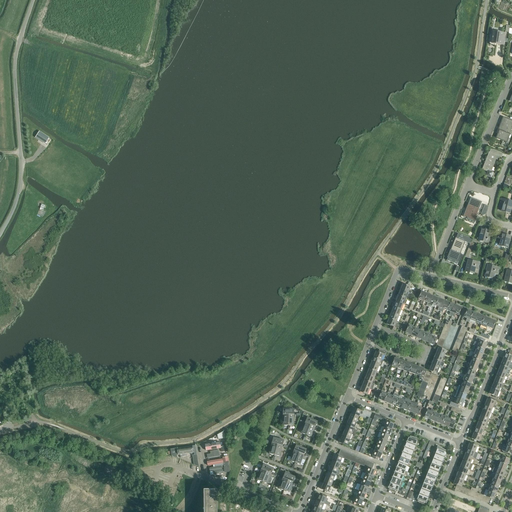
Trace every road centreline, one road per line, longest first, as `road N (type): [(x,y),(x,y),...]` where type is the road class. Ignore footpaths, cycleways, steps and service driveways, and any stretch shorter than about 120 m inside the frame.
road 1 (unclassified): [(0,234),(19,184),(14,66),(33,0)]
road 2 (residential): [(370,342),(424,358),(423,345),(376,326)]
